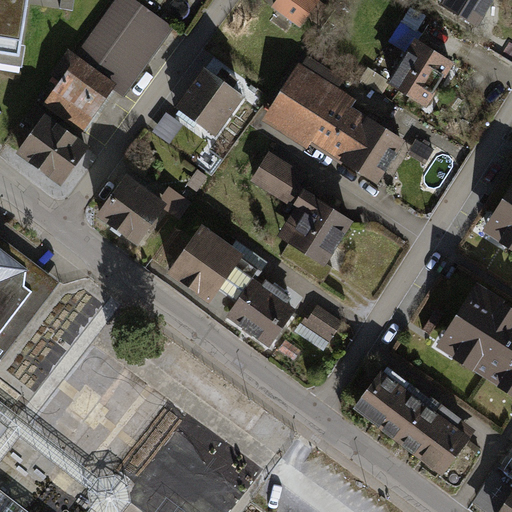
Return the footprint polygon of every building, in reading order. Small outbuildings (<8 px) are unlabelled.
[(30,0),(0,0),(0,68),(24,72),(27,50),(24,48),(30,0)] [(74,12),(76,0),(62,0),(61,10),(74,12)] [(173,28),(131,0),(116,0),(77,56),(119,86),(128,92),(173,28)] [(321,0),(277,0),(271,9),(299,30),(321,0)] [(494,0),(443,0),(442,2),(440,8),(476,30),(494,0)] [(452,66),(415,43),(389,83),(386,88),(424,111),(452,66)] [(119,86),(77,56),(69,51),(51,77),(62,84),(45,108),(84,135),(119,86)] [(307,58),(301,68),(337,91),(343,81),(307,58)] [(301,68),(298,68),(265,122),(377,190),(406,143),(351,110),(355,102),(337,91),(301,68)] [(367,69),(360,81),(382,95),(386,88),(389,83),(367,69)] [(218,79),(205,70),(177,110),(219,139),(245,101),(233,93),(240,82),(224,71),(218,79)] [(167,114),(154,133),(171,145),(184,126),(167,114)] [(91,150),(49,119),(20,158),(63,189),(91,150)] [(416,141),(407,156),(425,167),(434,152),(416,141)] [(308,177),(271,153),(252,183),(290,207),(291,204),(301,189),(308,177)] [(199,172),(189,186),(198,193),(208,178),(199,172)] [(160,201),(129,178),(99,219),(140,249),(169,208),(160,201)] [(511,184),(481,232),(511,252),(511,184)] [(169,188),(160,201),(169,208),(182,217),(191,205),(169,188)] [(357,224),(301,189),(291,204),(299,209),(280,240),(289,245),(328,269),(357,224)] [(232,248),(204,229),(170,277),(212,306),(221,292),(239,304),(255,282),(261,274),(244,263),(247,259),(232,248)] [(0,364),(60,285),(0,237),(0,364)] [(236,241),(232,248),(247,259),(244,263),(261,274),(268,263),(236,241)] [(328,269),(289,245),(282,256),(324,283),(331,271),(328,269)] [(263,288),(255,282),(239,304),(228,321),(271,352),(299,313),(289,306),(293,301),(286,295),(288,292),(277,284),(275,288),(267,282),(263,288)] [(511,308),(478,287),(437,350),(511,398),(511,308)] [(343,324),(318,307),(308,322),(304,319),(300,325),(329,345),(343,324)] [(287,342),(280,351),(294,361),(301,352),(287,342)] [(410,387),(385,369),(353,414),(378,432),(406,394),(410,387)] [(425,409),(406,394),(378,432),(397,446),(425,409)] [(434,416),(425,409),(397,446),(417,461),(452,414),(441,406),(434,416)] [(462,421),(452,414),(417,461),(443,479),(470,442),(455,431),(462,421)] [(0,454),(17,433),(0,422),(0,454)] [(471,443),(467,448),(477,455),(480,450),(471,443)] [(511,511),(511,452),(503,467),(498,464),(472,505),(482,511),(511,511)] [(0,511),(24,511),(0,493),(0,511)] [(187,511),(168,495),(153,511),(187,511)]
